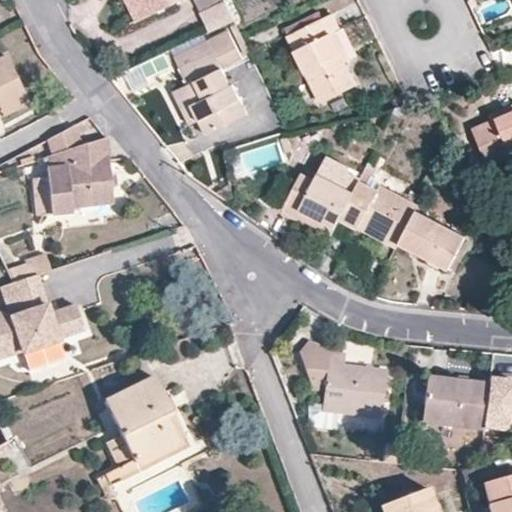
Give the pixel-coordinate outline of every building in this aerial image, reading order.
[(128,0),(138,21),(182,0),(128,0)] [(224,2),(201,12),(210,32),(233,22),(224,2)] [(328,35),(335,33),(338,31),(330,14),(287,36),(319,103),(353,87),(342,64),(328,35)] [(242,58),(227,30),(205,41),(211,51),(178,68),(186,87),(194,83),(201,100),(191,105),(198,120),(205,135),(247,114),(232,84),(230,85),(221,69),(242,58)] [(348,61),(335,33),(328,35),(342,64),(348,61)] [(203,36),(170,51),(178,68),(211,51),(205,41),(203,36)] [(166,55),(125,74),(133,92),(151,84),(149,79),(172,68),(166,55)] [(7,56),(0,59),(0,105),(25,95),(7,56)] [(188,125),(198,120),(191,105),(201,100),(194,83),(186,87),(173,92),(188,125)] [(29,104),(25,95),(0,105),(0,111),(2,116),(29,104)] [(511,112),(472,130),(486,164),(511,152),(511,112)] [(45,139),(52,155),(62,152),(79,146),(71,125),(45,139)] [(113,203),(105,139),(79,146),(62,152),(52,155),(46,157),(49,176),(68,175),(71,207),(113,203)] [(331,234),(339,218),(358,180),(362,173),(326,156),(313,181),(300,174),(285,203),(298,210),(315,218),(311,224),(331,234)] [(72,212),(71,207),(68,175),(49,176),(53,214),(72,212)] [(53,214),(49,176),(39,177),(43,214),(53,214)] [(417,211),(420,206),(380,185),(378,189),(358,180),(339,218),(398,248),(400,242),(410,224),(417,211)] [(466,235),(417,211),(410,224),(400,242),(449,268),(466,235)] [(14,285),(35,277),(30,262),(6,269),(14,285)] [(24,355),(59,343),(58,340),(84,331),(76,306),(50,315),(44,317),(41,309),(47,308),(37,277),(35,277),(14,285),(1,289),(11,318),(2,314),(0,314),(0,359),(23,352),(24,355)] [(299,354),(345,359),(344,353),(307,340),(298,351),(299,354)] [(322,406),(321,411),(337,412),(381,416),(385,370),(344,366),(345,359),(299,354),(311,385),(324,387),(322,406)] [(167,417),(174,414),(155,376),(104,402),(134,461),(177,439),(167,417)] [(490,388),(429,381),(424,423),(511,433),(511,430),(511,382),(491,380),(490,388)] [(336,426),(337,412),(321,411),(322,406),(306,404),(306,417),(311,425),(336,426)] [(190,445),(174,414),(167,417),(177,439),(134,461),(117,469),(122,479),(190,445)] [(110,485),(122,479),(117,469),(105,475),(110,485)] [(511,511),(511,479),(484,487),(491,511),(511,511)] [(437,511),(429,488),(390,503),(393,511),(437,511)] [(393,511),(390,503),(380,506),(382,511),(393,511)]
